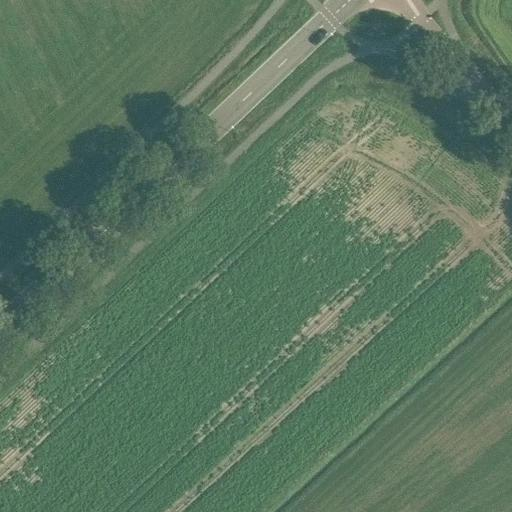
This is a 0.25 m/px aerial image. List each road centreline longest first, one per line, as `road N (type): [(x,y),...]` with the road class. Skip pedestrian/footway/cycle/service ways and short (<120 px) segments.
road 1 (secondary): [(0,328),(350,0)]
road 2 (tertiary): [(511,121),(406,0)]
